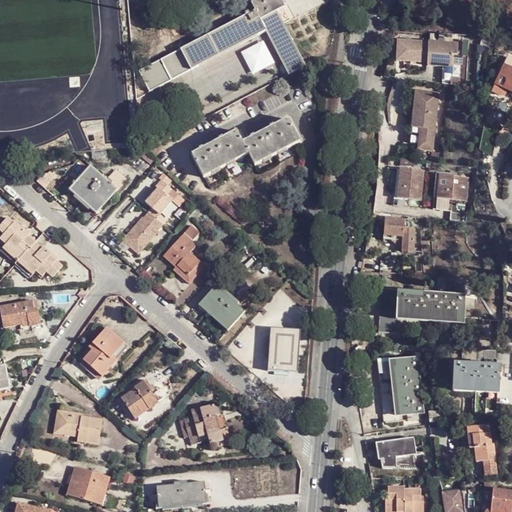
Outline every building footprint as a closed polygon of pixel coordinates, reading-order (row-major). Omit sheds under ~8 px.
[(289,76),(306,66),(284,23),(278,11),(288,7),(284,0),(256,0),(251,3),(256,12),(267,33),(289,76)] [(173,81),(267,33),(256,12),(162,60),(173,81)] [(398,44),(398,65),(411,65),(411,71),(420,71),(420,65),(429,65),(429,69),(443,70),(443,67),(454,67),(454,56),(460,56),(459,44),(398,44)] [(173,81),(162,60),(139,72),(149,92),(173,81)] [(511,69),(504,66),(496,87),(511,93),(511,69)] [(416,94),(412,127),(435,129),(439,96),(416,94)] [(244,144),(250,155),(256,167),(301,144),(290,120),(248,142),(244,144)] [(435,129),(412,127),(412,131),(419,132),(423,133),(421,152),(432,153),(435,129)] [(242,130),(238,132),(244,144),(248,142),(242,130)] [(244,144),(238,132),(193,155),(205,178),(250,155),(244,144)] [(431,155),(430,164),(439,165),(440,156),(431,155)] [(117,190),(106,181),(90,167),(69,190),(96,214),(117,190)] [(115,171),(106,181),(117,190),(126,181),(115,171)] [(423,174),(396,172),(393,209),(408,210),(409,203),(421,204),(423,174)] [(167,176),(163,180),(170,186),(174,182),(167,176)] [(437,201),(439,177),(436,177),(433,212),(451,214),(451,202),(437,201)] [(439,177),(437,201),(451,202),(467,204),(469,179),(439,177)] [(159,189),(147,202),(153,207),(161,214),(174,200),(168,196),(174,190),(170,186),(163,180),(158,187),(159,189)] [(153,207),(149,213),(164,225),(168,219),(161,214),(153,207)] [(132,235),(130,233),(124,240),(139,253),(158,233),(157,231),(164,225),(149,213),(135,228),(137,230),(132,235)] [(466,215),(451,214),(450,221),(465,222),(466,215)] [(4,248),(19,261),(31,248),(25,243),(29,237),(31,235),(17,222),(14,225),(8,220),(0,228),(0,229),(5,234),(0,239),(0,241),(6,247),(4,248)] [(404,230),(404,225),(405,222),(385,220),(383,240),(392,241),(401,250),(401,254),(413,255),(415,232),(408,231),(404,230)] [(191,226),(164,258),(176,269),(173,272),(189,286),(205,268),(190,255),(197,247),(192,242),(200,234),(191,226)] [(31,248),(36,243),(29,237),(25,243),(31,248)] [(43,249),(36,243),(31,248),(38,254),(43,249)] [(0,253),(14,266),(19,261),(4,248),(0,253)] [(19,261),(34,275),(36,273),(41,278),(47,271),(54,277),(63,267),(57,261),(58,260),(44,248),(43,249),(38,254),(31,248),(19,261)] [(19,261),(14,266),(29,279),(34,275),(19,261)] [(379,261),(379,273),(393,274),(395,262),(379,261)] [(383,288),(392,289),(393,276),(384,276),(383,288)] [(216,287),(199,306),(228,331),(245,313),(216,287)] [(397,334),(398,316),(399,295),(399,289),(392,289),(383,288),(381,333),(397,334)] [(399,295),(398,316),(464,320),(465,299),(399,295)] [(0,308),(0,310),(3,329),(28,325),(29,327),(40,325),(38,310),(34,311),(32,303),(0,308)] [(96,347),(84,361),(103,377),(117,362),(113,358),(125,345),(107,329),(94,344),(96,347)] [(302,332),(268,329),(265,373),(298,376),(302,332)] [(385,423),(397,422),(396,416),(391,362),(391,358),(379,359),(385,423)] [(416,359),(391,362),(396,416),(403,415),(409,414),(422,413),(416,359)] [(457,364),(454,388),(497,393),(500,368),(457,364)] [(5,366),(0,367),(0,389),(12,387),(10,375),(7,376),(5,366)] [(135,391),(122,399),(135,420),(158,404),(151,394),(153,392),(146,381),(134,389),(135,391)] [(223,442),(221,433),(217,419),(220,417),(217,404),(191,412),(193,419),(181,423),(186,440),(198,436),(198,438),(207,436),(210,446),(223,442)] [(58,412),(56,420),(61,421),(60,430),(78,433),(78,438),(77,442),(99,446),(102,420),(83,418),(83,415),(58,412)] [(445,412),(431,412),(431,422),(445,422),(445,412)] [(217,419),(221,433),(229,430),(225,416),(220,417),(217,419)] [(61,421),(56,420),(54,434),(78,438),(78,433),(60,430),(61,421)] [(476,448),(477,463),(488,462),(488,455),(495,454),(494,444),(492,444),(490,425),(469,427),(471,448),(476,448)] [(443,457),(445,471),(452,470),(451,458),(455,458),(454,451),(441,451),(441,458),(443,457)] [(75,467),(67,496),(102,506),(109,477),(75,467)] [(484,492),(492,492),(493,489),(494,481),(484,479),(484,492)] [(157,488),(159,506),(207,501),(205,483),(157,488)] [(384,500),(384,511),(433,511),(433,502),(425,502),(425,498),(425,493),(409,493),(409,489),(393,489),(393,496),(393,500),(384,500)] [(463,511),(462,489),(442,490),(443,511),(463,511)] [(511,491),(493,489),(492,492),(491,509),(490,510),(488,510),(488,511),(486,511),(511,511),(511,491)]
